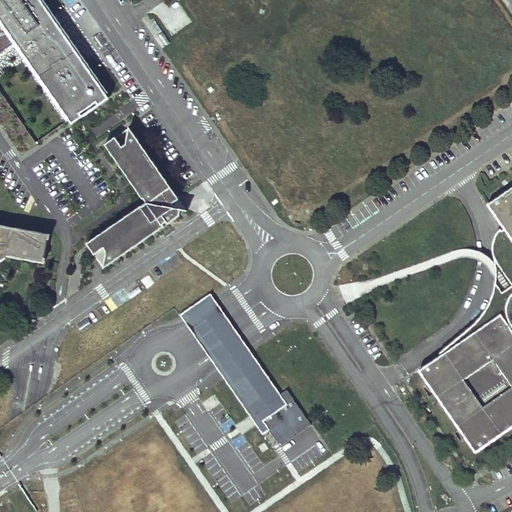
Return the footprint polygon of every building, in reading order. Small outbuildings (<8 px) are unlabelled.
[(74,122),(111,96),(109,92),(110,90),(47,0),(0,0),(0,50),(13,41),(69,120),(71,118),(74,122)] [(147,200),(88,240),(95,251),(106,244),(108,248),(103,266),(164,225),(190,208),(177,205),(173,200),(181,196),(131,124),(129,140),(124,143),(117,133),(107,140),(147,200)] [(511,185),(489,202),(505,224),(499,229),(495,233),(492,240),(492,245),(493,251),(495,257),(495,264),(496,271),(496,279),(493,290),(490,300),(484,310),(475,320),(463,331),(440,349),(443,352),(421,368),(477,449),(511,424),(511,185)] [(0,259),(5,257),(5,255),(41,261),(46,234),(0,225),(0,259)] [(225,380),(257,358),(235,327),(222,308),(210,292),(180,312),(192,330),(204,349),(225,380)] [(281,393),(257,358),(225,380),(263,433),(265,432),(276,449),(312,424),(287,389),(281,393)]
